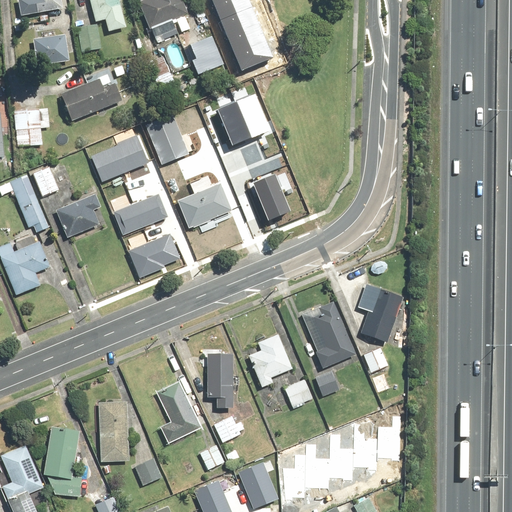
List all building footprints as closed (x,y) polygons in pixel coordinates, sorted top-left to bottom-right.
[(13,0),(17,21),(61,14),(59,0),(13,0)] [(121,0),(92,0),(97,22),(107,19),(109,32),(127,28),(121,0)] [(180,0),(141,0),(152,29),(186,17),(180,0)] [(212,0),(242,68),(275,55),(251,0),(212,0)] [(97,25),(79,28),(83,53),(102,49),(97,25)] [(65,33),(34,38),(37,65),(69,60),(65,33)] [(210,39),(193,45),(200,66),(217,60),(210,39)] [(109,77),(57,100),(68,127),(121,104),(109,77)] [(215,108),(230,145),(269,130),(255,93),(215,108)] [(40,110),(15,112),(18,149),(43,147),(40,110)] [(173,131),(155,139),(168,166),(186,157),(173,131)] [(93,157),(101,177),(147,158),(139,137),(93,157)] [(150,172),(143,176),(151,192),(163,186),(150,160),(145,162),(150,172)] [(49,165),(34,172),(44,196),(59,189),(49,165)] [(172,180),(175,187),(190,181),(187,174),(172,180)] [(252,184),(267,219),(291,209),(276,174),(252,184)] [(26,176),(5,185),(27,235),(48,226),(26,176)] [(220,189),(181,204),(191,229),(230,214),(220,189)] [(113,214),(121,235),(167,216),(159,195),(113,214)] [(98,196),(59,212),(70,238),(101,226),(95,211),(103,208),(98,196)] [(130,248),(140,275),(183,259),(173,232),(130,248)] [(12,244),(0,248),(0,265),(13,300),(39,290),(33,276),(47,270),(37,245),(16,253),(12,244)] [(362,332),(389,340),(404,293),(368,282),(361,306),(369,308),(362,332)] [(360,352),(338,297),(302,311),(324,366),(360,352)] [(251,354),(264,385),(278,380),(276,373),(297,365),(283,332),(261,341),(264,349),(251,354)] [(384,346),(365,353),(372,372),(391,365),(384,346)] [(219,407),(239,407),(238,351),(209,351),(210,396),(219,396),(219,407)] [(334,367),(315,375),(324,396),(343,389),(334,367)] [(308,378),(286,386),(294,407),(316,398),(308,378)] [(207,424),(183,380),(159,393),(173,419),(163,424),(173,442),(207,424)] [(131,400),(100,401),(102,463),(133,462),(131,400)] [(234,412),(215,423),(226,443),(245,433),(234,412)] [(378,427),(377,439),(376,457),(391,458),(391,460),(400,461),(402,416),(392,415),(391,428),(378,427)] [(353,449),(352,467),(367,467),(367,470),(376,471),(376,457),(377,439),(364,439),(365,424),(354,424),(353,449)] [(54,425),(48,473),(76,476),(83,429),(54,425)] [(328,459),(328,478),(344,479),(344,481),(352,481),(352,467),(353,449),(339,449),(340,435),(330,435),(329,459),(328,459)] [(5,483),(18,511),(43,511),(35,494),(50,487),(30,442),(3,454),(14,479),(5,483)] [(218,444),(202,452),(210,469),(227,461),(218,444)] [(317,490),(328,490),(328,478),(328,459),(315,459),(315,446),(306,446),(305,456),(305,488),(317,488),(317,490)] [(237,450),(226,455),(230,465),(241,460),(237,450)] [(285,469),(285,501),(293,501),(293,498),(305,498),(305,488),(305,456),(295,456),(295,469),(285,469)] [(134,466),(143,487),(163,477),(153,457),(134,466)] [(264,462),(238,471),(253,511),(279,501),(264,462)] [(234,511),(221,480),(195,491),(203,511),(234,511)] [(381,511),(372,494),(353,504),(357,511),(381,511)] [(177,511),(172,500),(144,511),(143,511),(177,511)]
